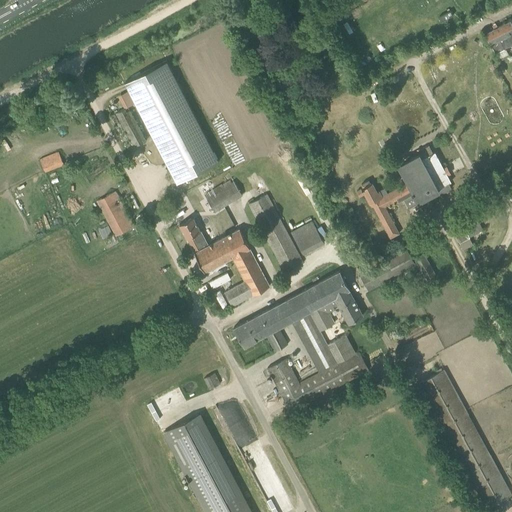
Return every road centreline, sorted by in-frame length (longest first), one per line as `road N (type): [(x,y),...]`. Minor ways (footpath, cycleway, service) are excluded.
road 1 (unclassified): [(0,417),(204,311)]
road 2 (unclassified): [(311,511),(204,311)]
road 3 (track): [(157,219),(72,61)]
road 4 (track): [(182,0),(72,61)]
